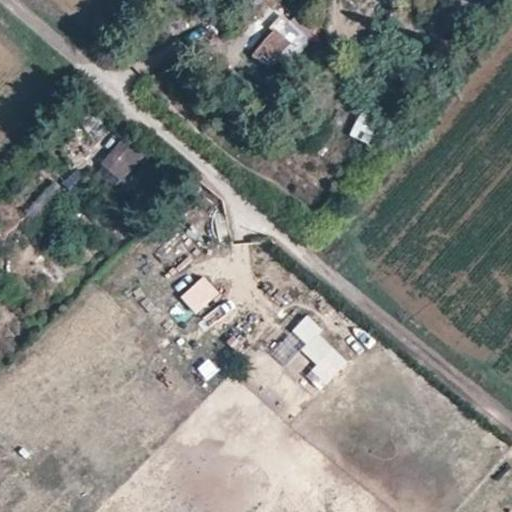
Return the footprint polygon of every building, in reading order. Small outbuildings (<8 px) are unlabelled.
[(265,45),(279,56),(291,43),(277,31),(265,45)] [(269,69),(279,56),(265,45),(260,50),(255,56),(269,69)] [(83,121),(97,106),(85,97),(72,112),(83,121)] [(360,115),(349,135),(369,145),(380,125),(360,115)] [(115,155),(131,169),(142,154),(127,141),(119,149),(115,155)] [(124,178),(131,169),(115,155),(107,163),(124,178)] [(203,276),(180,296),(196,315),(219,294),(203,276)] [(304,318),(288,335),(334,378),(350,361),(304,318)]
